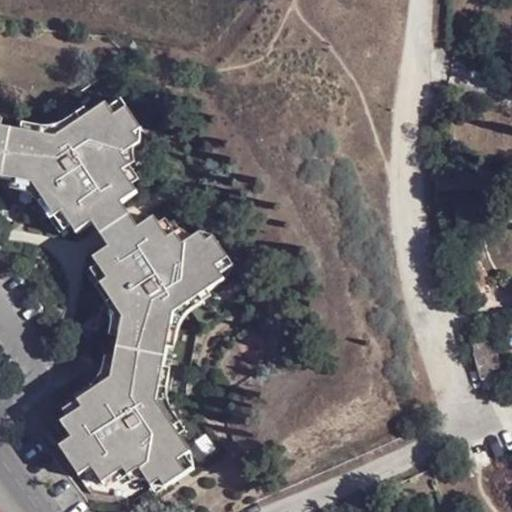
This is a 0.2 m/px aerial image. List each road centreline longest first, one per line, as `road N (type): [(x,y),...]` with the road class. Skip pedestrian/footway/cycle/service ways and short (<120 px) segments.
road 1 (primary): [(334,0),(373,179),(498,511)]
road 2 (residential): [(477,427),(414,252),(421,64)]
road 3 (residential): [(477,427),(288,511)]
road 4 (unknown): [(0,306),(38,373),(31,393),(0,418)]
